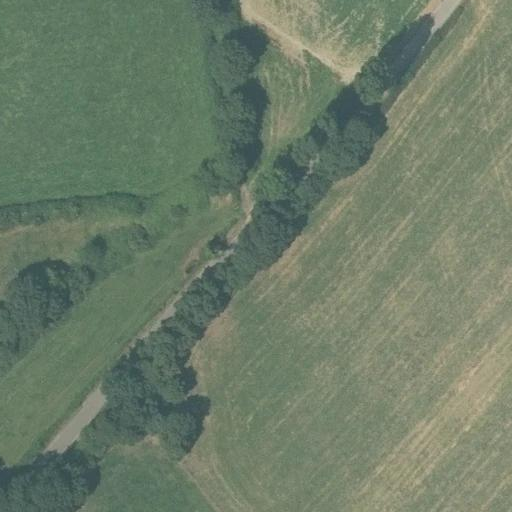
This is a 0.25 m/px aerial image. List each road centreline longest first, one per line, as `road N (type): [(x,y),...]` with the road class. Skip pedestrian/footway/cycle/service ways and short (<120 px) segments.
road 1 (track): [(1,511),(248,231),(369,111),(457,0)]
road 2 (track): [(215,199),(183,270),(116,333),(26,443),(0,450)]
road 3 (track): [(241,187),(215,199),(177,158),(0,85)]
road 4 (track): [(213,0),(248,231)]
